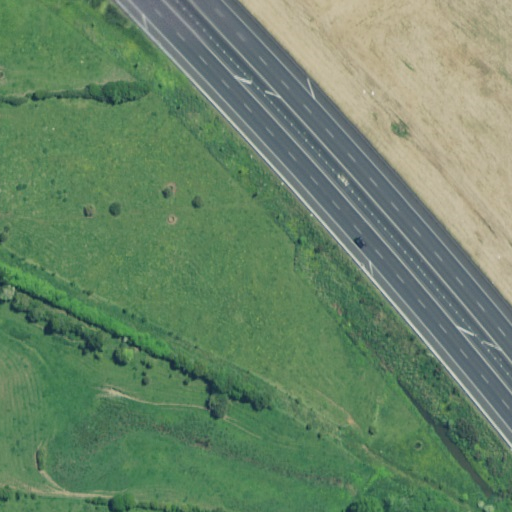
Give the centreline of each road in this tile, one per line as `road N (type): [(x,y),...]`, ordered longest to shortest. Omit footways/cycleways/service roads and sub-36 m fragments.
road 1 (motorway): [(511,408),(397,267),(145,0)]
road 2 (motorway): [(208,0),(511,340)]
